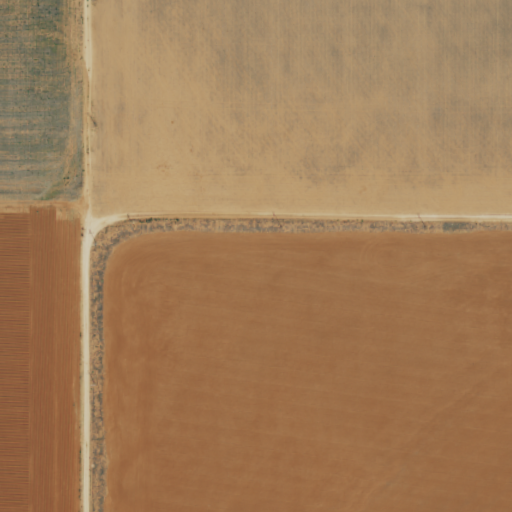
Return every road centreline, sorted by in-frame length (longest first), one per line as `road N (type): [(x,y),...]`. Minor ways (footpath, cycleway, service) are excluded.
road 1 (residential): [(96,511),(99,0)]
road 2 (residential): [(511,195),(99,199)]
